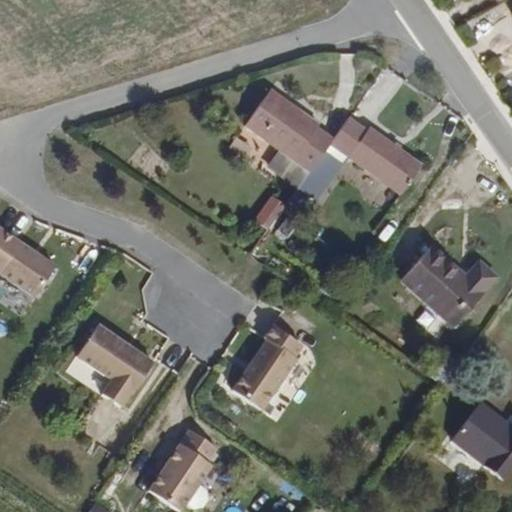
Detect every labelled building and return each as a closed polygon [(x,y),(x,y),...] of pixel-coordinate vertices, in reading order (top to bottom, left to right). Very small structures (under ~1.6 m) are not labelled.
[(332,138),(312,125),(315,120),(270,91),(245,129),(279,151),(269,165),(300,186),(326,146),(332,138)] [(417,161),(367,128),(347,115),(332,138),(326,146),(397,192),(417,161)] [(269,198),(253,222),(269,233),(285,209),(269,198)] [(0,273),(34,296),(56,264),(0,226),(0,273)] [(489,292),(486,289),(493,282),(501,274),(478,253),(462,270),(434,243),(401,278),(455,329),(489,292)] [(98,323),(78,356),(112,377),(103,392),(123,404),(132,389),(135,391),(155,359),(133,346),(131,349),(122,344),(124,340),(98,323)] [(262,411),(302,345),(273,327),(232,393),(262,411)] [(503,486),(511,473),(511,424),(511,425),(506,431),(476,408),(447,447),(503,486)] [(173,511),(180,511),(209,467),(205,465),(214,450),(185,432),(145,494),(173,511)]
